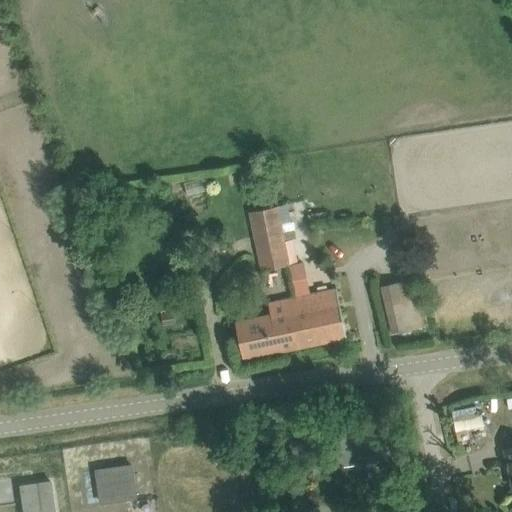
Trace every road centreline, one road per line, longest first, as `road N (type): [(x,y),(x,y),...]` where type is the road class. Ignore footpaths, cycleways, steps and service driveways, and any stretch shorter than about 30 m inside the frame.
road 1 (unclassified): [(0,440),(418,384)]
road 2 (unclassified): [(446,511),(418,384)]
